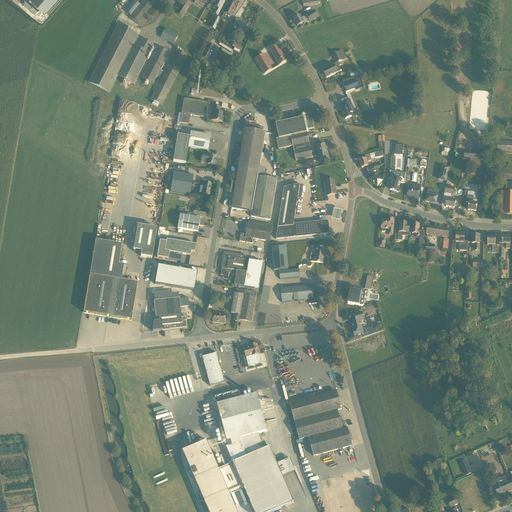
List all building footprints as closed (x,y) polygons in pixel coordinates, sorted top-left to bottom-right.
[(18,0),(34,14),(37,10),(25,0),(18,0)] [(31,0),(34,3),(32,5),(38,10),(40,7),(45,12),(55,0),(31,0)] [(142,0),(142,1),(139,4),(130,15),(128,17),(138,25),(158,0),(142,0)] [(180,4),(182,5),(177,14),(181,17),(190,3),(185,0),(183,3),(182,2),(180,4)] [(217,16),(224,2),(223,1),(224,0),(223,0),(216,0),(216,2),(212,0),(210,4),(214,6),(213,7),(217,9),(217,10),(216,10),(214,14),(217,16)] [(231,0),(224,13),(230,16),(235,8),(236,9),(239,4),(238,3),(238,2),(236,1),(236,0),(231,0)] [(301,19),(299,16),(293,20),(297,27),(303,23),(304,25),(309,22),(310,23),(318,18),(314,11),(306,16),(301,19)] [(215,31),(220,19),(215,16),(209,28),(215,31)] [(237,19),(234,24),(244,30),(247,25),(237,19)] [(230,23),(225,31),(228,33),(233,25),(230,23)] [(118,76),(133,46),(138,36),(117,26),(89,82),(109,92),(118,76)] [(173,44),(178,35),(165,29),(160,38),(173,44)] [(137,47),(149,53),(153,44),(142,38),(137,47)] [(233,50),(239,53),(242,47),(234,43),(232,47),(234,48),(233,50)] [(201,58),(200,61),(200,60),(194,71),(199,73),(204,63),(207,65),(208,62),(209,62),(215,49),(208,45),(201,58)] [(133,46),(118,76),(125,79),(122,84),(125,85),(128,81),(134,84),(149,54),(133,46)] [(158,46),(156,49),(142,78),(153,84),(169,52),(158,46)] [(269,50),(276,61),(279,66),(286,61),(277,46),(269,50)] [(162,105),(187,56),(176,50),(150,100),(162,105)] [(337,63),(334,65),(328,68),(329,69),(323,71),(327,78),(338,73),(335,68),(339,66),(341,65),(340,62),(342,61),(338,53),(333,55),(337,63)] [(272,70),(263,54),(255,59),(264,74),(272,70)] [(344,85),(346,92),(359,87),(356,80),(344,85)] [(207,105),(207,103),(184,99),(180,123),(188,124),(189,121),(188,121),(189,115),(205,118),(207,105)] [(350,100),(348,101),(342,103),(345,110),(342,111),(345,119),(352,117),(352,118),(357,116),(354,108),(353,108),(350,100)] [(215,113),(214,121),(222,123),(223,117),(222,117),(222,114),(219,113),(220,107),(213,106),(212,112),(215,113)] [(276,124),(279,138),(276,139),(279,150),(293,146),(297,161),(312,158),(312,153),(306,130),(314,129),(311,114),(299,116),(299,119),(276,124)] [(277,181),(264,179),(258,178),(260,168),(266,133),(263,133),(264,128),(254,126),(255,119),(252,118),(247,121),(246,121),(246,122),(246,125),(249,126),(248,130),(245,130),(232,209),(252,213),(251,217),(271,221),(277,181)] [(191,133),(190,137),(177,135),(173,161),(185,164),(188,148),(208,151),(210,136),(191,133)] [(511,154),(511,141),(498,140),(497,153),(511,154)] [(317,152),(312,153),(312,158),(318,156),(319,161),(329,159),(328,152),(327,152),(325,145),(316,147),(317,152)] [(442,148),(441,155),(447,156),(449,149),(442,148)] [(201,164),(210,165),(215,166),(216,158),(202,155),(201,164)] [(365,156),(366,159),(359,161),(361,168),(368,166),(367,162),(371,160),(370,155),(365,156)] [(421,167),(422,160),(410,158),(408,168),(415,169),(416,166),(421,167)] [(481,160),(471,159),(470,168),(480,169),(481,160)] [(441,166),(438,180),(446,182),(449,168),(441,166)] [(369,180),(377,187),(378,186),(379,187),(382,184),(381,183),(383,181),(374,174),(374,172),(376,172),(374,168),(367,170),(368,174),(370,173),(371,178),(369,180)] [(511,170),(491,169),(490,179),(511,179),(511,170)] [(391,186),(391,187),(392,187),(390,191),(398,193),(399,189),(400,189),(401,185),(400,185),(401,184),(405,184),(405,174),(401,174),(401,179),(395,178),(395,172),(389,172),(389,182),(393,183),(393,184),(392,183),(392,184),(391,186)] [(174,173),(170,193),(190,196),(193,176),(174,173)] [(325,182),(328,196),(336,194),(334,180),(325,182)] [(511,182),(506,182),(505,192),(501,192),(500,215),(511,215),(511,182)] [(204,183),(202,194),(210,196),(212,184),(204,183)] [(277,239),(330,234),(329,230),(328,231),(327,223),(293,226),(300,185),(284,188),(277,239)] [(420,189),(421,186),(414,185),(413,189),(409,188),(408,196),(412,196),(416,197),(415,198),(419,199),(421,190),(420,189)] [(445,193),(444,199),(447,200),(446,207),(454,208),(456,201),(450,200),(451,194),(454,195),(455,188),(446,187),(445,193)] [(427,195),(426,202),(430,203),(430,204),(433,204),(436,205),(438,198),(427,195)] [(477,204),(474,203),(473,203),(474,197),(467,196),(466,203),(469,203),(468,211),(476,212),(477,204)] [(342,212),(334,210),(332,220),(340,222),(342,212)] [(177,229),(193,231),(198,232),(199,226),(204,227),(207,214),(193,211),(192,218),(180,215),(177,229)] [(385,232),(385,230),(389,230),(389,235),(393,236),(394,219),(387,219),(387,221),(382,220),(381,229),(382,229),(381,231),(382,232),(385,233),(385,232)] [(409,236),(410,233),(410,225),(407,224),(399,223),(398,233),(402,233),(402,236),(408,237),(408,236),(409,236)] [(246,235),(241,234),(240,242),(252,244),(253,239),(265,241),(268,227),(247,224),(246,235)] [(138,225),(133,250),(153,254),(157,229),(138,225)] [(416,238),(424,238),(425,229),(419,229),(419,225),(413,225),(412,234),(416,235),(416,238)] [(426,235),(448,238),(449,230),(427,226),(426,235)] [(456,234),(456,239),(456,243),(460,243),(460,251),(467,251),(468,241),(464,241),(464,235),(456,234)] [(472,236),(472,241),(471,245),(475,245),(474,251),(479,251),(480,236),(472,236)] [(499,247),(495,247),(495,246),(496,242),(496,237),(488,237),(487,242),(487,246),(492,246),(492,250),(495,250),(495,254),(499,254),(499,249),(499,247)] [(510,238),(502,237),(502,244),(506,244),(506,249),(510,249),(510,238)] [(160,241),(157,258),(167,259),(168,252),(190,256),(191,252),(195,253),(196,245),(166,240),(166,242),(160,241)] [(84,313),(111,318),(120,265),(118,265),(121,246),(96,241),(90,275),(84,313)] [(272,251),(274,270),(289,269),(287,244),(273,246),(272,251)] [(313,247),(311,261),(322,264),(323,257),(324,257),(326,249),(313,247)] [(221,268),(223,268),(227,269),(231,270),(237,271),(235,286),(258,290),(263,264),(245,260),(246,256),(224,252),(221,268)] [(137,283),(121,281),(123,266),(120,265),(111,318),(131,321),(137,283)] [(158,266),(155,285),(194,292),(197,273),(158,266)] [(231,274),(231,270),(227,269),(223,268),(223,270),(222,270),(221,276),(229,277),(229,273),(231,274)] [(279,271),(280,279),(300,278),(299,270),(279,271)] [(367,278),(365,289),(371,291),(371,289),(374,279),(367,278)] [(268,290),(269,286),(263,285),(261,302),(262,301),(267,302),(269,290),(268,290)] [(282,303),(309,300),(309,305),(319,304),(318,296),(319,296),(319,291),(313,292),(313,286),(281,289),(282,303)] [(236,289),(235,294),(231,313),(235,314),(234,321),(239,322),(240,320),(252,322),(256,298),(256,293),(236,289)] [(348,304),(362,306),(360,306),(361,300),(359,300),(361,292),(359,292),(351,291),(351,290),(350,290),(349,298),(351,298),(350,303),(348,303),(348,304)] [(188,298),(179,299),(180,307),(189,306),(188,298)] [(179,299),(154,301),(157,327),(161,326),(162,331),(168,330),(187,328),(185,317),(181,318),(180,307),(179,299)] [(351,321),(354,331),(353,331),(354,336),(363,334),(360,322),(364,321),(362,313),(359,314),(349,317),(350,321),(351,321)] [(225,324),(226,315),(214,314),(213,323),(225,324)] [(496,336),(493,330),(488,332),(490,339),(496,336)] [(244,350),(246,358),(253,356),(260,354),(257,345),(250,347),(251,348),(244,350)] [(210,386),(225,382),(217,354),(203,358),(210,386)] [(314,457),(348,448),(352,446),(348,428),(347,428),(345,422),(341,423),(337,411),(342,410),(336,391),(290,403),(300,440),(309,438),(314,457)] [(232,446),(241,444),(247,458),(233,464),(235,469),(254,511),(272,511),(294,503),(282,475),(295,470),(290,459),(277,464),(274,457),(273,457),(270,449),(266,451),(259,434),(267,432),(257,394),(217,405),(227,442),(231,441),(232,446)] [(165,455),(169,454),(161,424),(157,425),(165,455)] [(460,463),(466,476),(471,474),(466,461),(460,463)] [(361,472),(331,479),(332,487),(329,487),(333,508),(367,501),(361,472)] [(507,482),(494,487),(498,497),(511,491),(511,484),(509,477),(506,479),(507,482)] [(482,496),(477,497),(480,509),(487,507),(485,500),(489,498),(486,487),(480,489),(482,496)] [(468,502),(463,504),(465,511),(473,511),(471,506),(476,504),(472,494),(466,496),(468,502)] [(456,497),(451,499),(454,506),(459,504),(456,497)]
